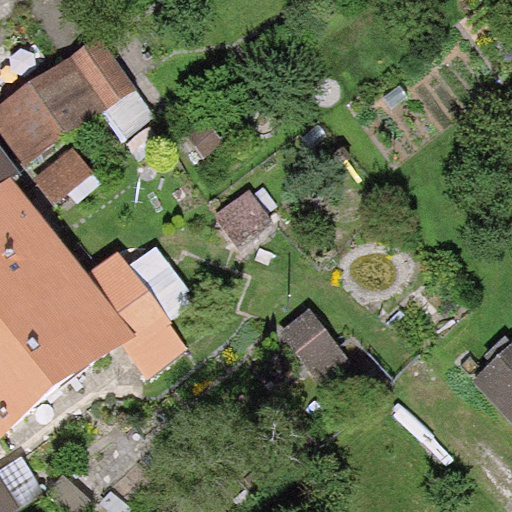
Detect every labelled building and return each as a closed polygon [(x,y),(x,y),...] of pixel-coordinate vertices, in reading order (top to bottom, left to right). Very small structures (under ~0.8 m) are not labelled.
[(100,41),(0,110),(0,131),(26,169),(136,92),(100,41)] [(75,149),(34,180),(54,206),(95,174),(75,149)] [(0,192),(14,182),(19,178),(0,154),(0,192)] [(14,182),(0,192),(0,444),(117,353),(136,339),(88,278),(14,182)] [(159,248),(128,271),(168,323),(199,300),(159,248)] [(118,257),(88,278),(136,339),(117,353),(144,387),(190,351),(168,323),(128,271),(118,257)] [(304,330),(284,346),(325,395),(344,379),(304,330)] [(511,360),(476,394),(508,428),(511,424),(511,360)] [(0,511),(16,511),(22,508),(0,476),(0,511)]
